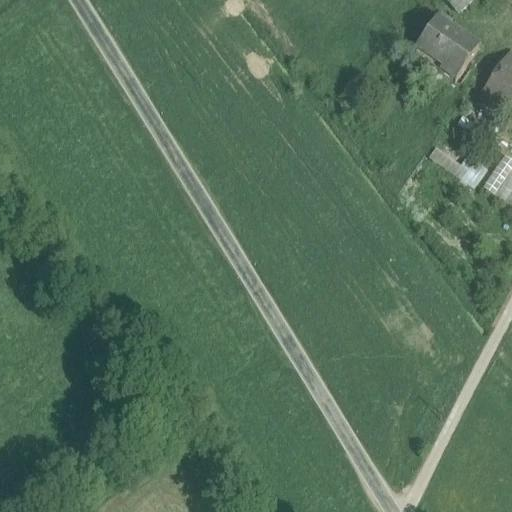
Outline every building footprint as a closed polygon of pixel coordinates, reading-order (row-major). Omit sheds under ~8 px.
[(474,0),(440,0),(441,0),(458,17),(474,0)] [(436,26),(435,26),(415,55),(441,73),(439,76),(455,87),(477,55),(444,32),(450,25),(441,19),(436,26)] [(477,102),(507,122),(511,114),(511,56),(510,55),(477,102)] [(437,152),(430,163),(477,190),(488,171),(468,159),(464,167),(437,152)] [(511,172),(497,192),(511,203),(511,172)]
